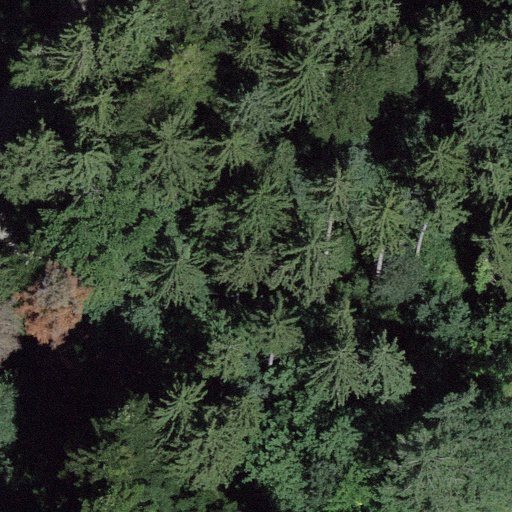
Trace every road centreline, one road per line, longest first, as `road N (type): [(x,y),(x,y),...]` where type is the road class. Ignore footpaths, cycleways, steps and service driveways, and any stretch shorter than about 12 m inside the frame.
road 1 (track): [(255,511),(0,222)]
road 2 (track): [(109,0),(0,187)]
